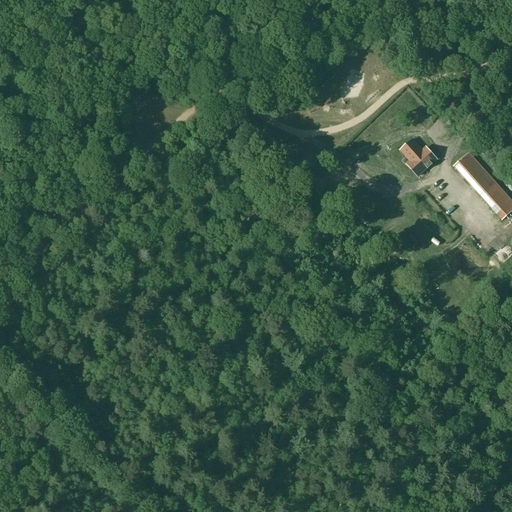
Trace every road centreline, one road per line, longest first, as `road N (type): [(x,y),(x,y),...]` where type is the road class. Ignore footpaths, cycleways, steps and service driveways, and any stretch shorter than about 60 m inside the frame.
road 1 (track): [(0,280),(309,0)]
road 2 (track): [(213,88),(339,156),(395,135),(436,133)]
